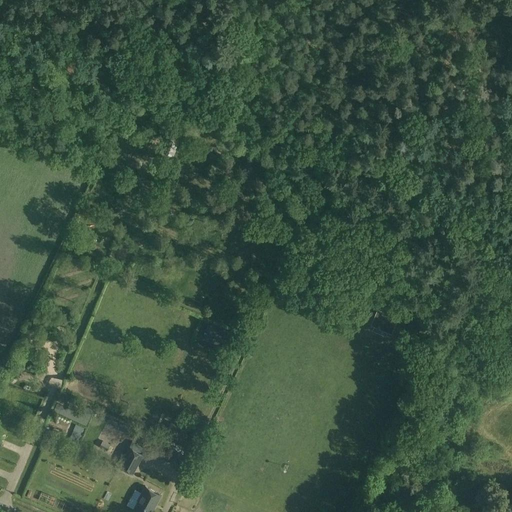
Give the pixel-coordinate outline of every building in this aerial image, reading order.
[(232,213),(230,228),(239,230),(241,221),(238,220),(239,214),(232,213)] [(264,240),(267,231),(260,228),(257,238),(264,240)] [(221,243),(229,245),(232,234),(223,232),(221,243)] [(132,240),(136,244),(143,238),(139,233),(132,240)] [(137,265),(152,270),(154,263),(140,258),(137,265)] [(225,268),(223,278),(233,280),(235,269),(225,268)] [(111,290),(113,300),(122,298),(120,288),(111,290)] [(163,317),(176,321),(179,311),(166,307),(163,317)] [(378,309),(370,324),(390,334),(398,318),(397,318),(399,313),(388,307),(385,312),(378,309)] [(226,333),(207,325),(202,337),(221,345),(226,333)] [(12,407),(17,397),(5,392),(0,402),(12,407)] [(172,422),(166,435),(178,441),(184,428),(172,422)] [(132,474),(143,454),(129,447),(118,466),(132,474)] [(188,457),(181,453),(175,465),(182,468),(188,457)] [(134,509),(139,511),(150,511),(152,509),(151,508),(153,504),(155,505),(161,495),(145,486),(138,499),(139,500),(134,509)]
